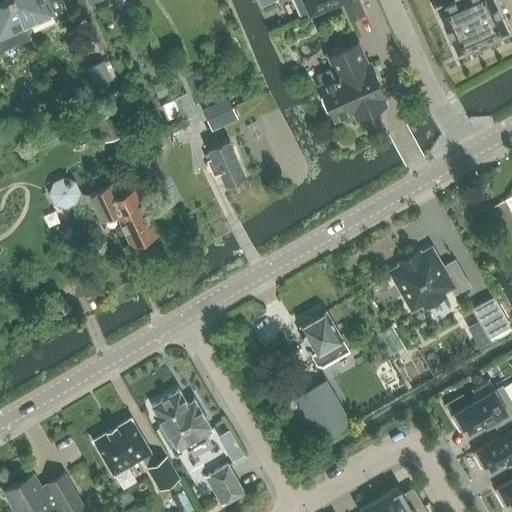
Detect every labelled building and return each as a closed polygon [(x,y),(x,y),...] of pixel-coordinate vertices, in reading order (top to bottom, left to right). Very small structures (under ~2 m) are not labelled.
[(0,49),(1,52),(30,38),(25,27),(13,1),(10,0),(5,0),(0,2),(0,49)] [(13,0),(13,1),(25,27),(53,15),(56,21),(68,15),(60,0),(13,0)] [(337,0),(293,0),(301,16),(337,0)] [(358,0),(353,0),(343,4),(350,19),(364,12),(358,0)] [(438,15),(447,36),(456,55),(455,55),(456,57),(458,56),(478,47),(479,48),(480,47),(479,44),(486,40),(488,44),(490,43),(489,42),(509,33),(511,32),(510,31),(496,0),(462,0),(464,2),(439,13),(437,14),(438,15)] [(72,22),(61,27),(65,36),(76,31),(72,22)] [(334,118),(354,110),(357,117),(364,114),(368,116),(376,112),(378,108),(385,105),(382,97),(385,96),(371,63),(367,65),(357,43),(329,55),(335,68),(339,77),(321,85),(320,86),(323,93),(321,97),(327,109),(331,111),(334,118)] [(104,60),(88,67),(97,86),(113,79),(104,60)] [(196,70),(195,76),(199,79),(205,77),(206,71),(201,68),(196,70)] [(335,68),(317,76),(321,85),(339,77),(335,68)] [(165,80),(154,85),(159,96),(170,91),(165,80)] [(69,91),(57,96),(61,104),(72,99),(69,91)] [(233,106),(208,118),(213,129),(238,118),(233,106)] [(115,110),(95,119),(106,141),(126,132),(115,110)] [(19,114),(7,116),(9,127),(20,125),(19,114)] [(255,121),(248,124),(254,138),(261,135),(255,121)] [(56,132),(38,139),(42,150),(60,142),(56,132)] [(216,135),(205,140),(208,148),(219,143),(216,135)] [(245,174),(229,138),(219,143),(208,148),(215,163),(210,165),(214,174),(219,172),(224,183),(245,174)] [(101,219),(116,212),(132,245),(156,233),(135,188),(118,196),(112,183),(90,194),(90,195),(77,191),(73,182),(64,179),(55,183),(52,192),(56,201),(65,204),(74,200),(96,208),(101,219)] [(21,232),(30,216),(22,212),(13,227),(21,232)] [(405,263),(391,271),(396,279),(394,281),(405,300),(407,299),(412,308),(452,285),(456,292),(470,284),(455,259),(442,266),(431,248),(417,256),(416,254),(404,260),(405,263)] [(502,307),(479,320),(489,336),(511,323),(502,307)] [(302,325),(300,326),(304,332),(302,338),(309,340),(315,352),(312,354),(317,363),(322,364),(349,349),(326,311),(314,318),(309,316),(303,320),(302,325)] [(511,324),(511,323),(489,336),(491,341),(511,328),(511,324)] [(391,325),(377,333),(393,360),(407,352),(391,325)] [(451,413),(459,428),(463,426),(468,433),(491,419),(497,428),(496,429),(497,430),(511,420),(511,399),(502,383),(494,388),(489,380),(473,389),(478,397),(459,408),(451,413)] [(327,385),(302,399),(324,437),(349,423),(327,385)] [(153,404),(151,405),(152,406),(163,424),(160,426),(159,427),(159,428),(160,428),(169,444),(169,445),(170,446),(171,445),(174,443),(178,450),(187,445),(185,442),(203,432),(205,435),(213,430),(195,399),(195,398),(193,399),(194,401),(188,404),(180,390),(179,388),(178,389),(153,404)] [(454,399),(445,404),(451,413),(459,408),(454,399)] [(94,438),(92,439),(93,440),(94,440),(114,474),(128,466),(125,460),(137,453),(140,459),(142,458),(160,489),(179,477),(166,455),(156,461),(151,453),(152,452),(132,418),(131,416),(130,417),(116,425),(116,424),(114,426),(115,428),(111,431),(109,428),(107,429),(108,431),(94,438)] [(511,427),(472,451),(481,465),(485,463),(489,470),(511,456),(511,427)] [(227,464),(208,475),(224,503),(243,491),(243,492),(245,491),(244,490),(229,464),(228,463),(227,463),(227,464)] [(33,473),(4,489),(17,511),(39,511),(41,511),(70,511),(80,506),(83,505),(64,472),(41,486),(33,473)] [(511,477),(494,488),(503,502),(507,500),(511,507),(511,506),(511,477)] [(379,497),(387,511),(428,511),(413,486),(403,492),(401,490),(394,494),(391,490),(379,497)] [(387,511),(379,497),(366,505),(368,509),(363,511),(387,511)]
